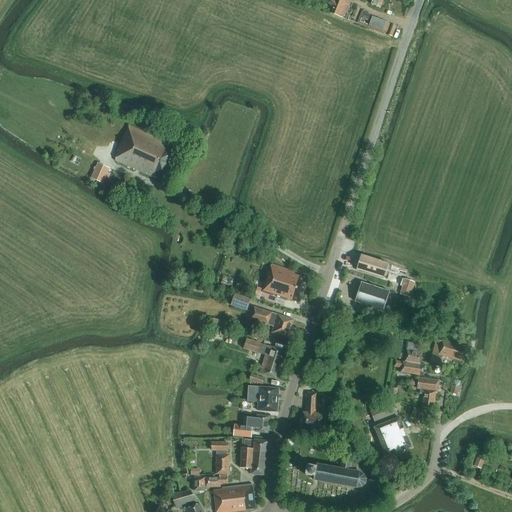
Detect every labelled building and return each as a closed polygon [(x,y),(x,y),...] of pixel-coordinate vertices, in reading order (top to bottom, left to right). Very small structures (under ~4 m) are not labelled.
[(345,0),(328,0),(326,1),(330,6),(327,11),(339,16),(343,17),(348,4),(344,3),(345,0)] [(372,0),(371,5),(380,8),(383,0),(385,0),(372,0)] [(364,12),(361,11),(357,22),(367,26),(368,23),(361,20),(364,12)] [(399,27),(386,22),(372,17),(369,27),(382,33),(383,31),(395,36),(399,27)] [(164,182),(178,151),(170,147),(171,145),(129,126),(117,151),(119,152),(115,161),(164,182)] [(109,168),(98,163),(91,178),(102,183),(109,168)] [(387,263),(361,255),(357,269),(370,273),(383,277),(387,263)] [(300,303),(308,279),(294,275),(295,272),(272,265),(269,273),(268,272),(263,289),(257,287),(254,297),(259,299),(262,292),(287,300),(288,299),(300,303)] [(404,279),(393,276),(392,282),(402,285),(404,279)] [(412,299),(417,283),(406,279),(401,295),(412,299)] [(383,311),(390,292),(361,283),(355,302),(383,311)] [(250,298),(235,293),(231,306),(246,310),(250,298)] [(288,338),(294,320),(254,307),(250,319),(274,327),(272,333),(288,338)] [(227,322),(213,318),(211,326),(225,330),(227,322)] [(275,378),(278,369),(284,351),(246,339),(243,349),(257,353),(258,353),(263,354),(265,355),(263,364),(260,373),(275,378)] [(451,358),(454,343),(442,340),(438,355),(432,353),(430,361),(441,364),(443,356),(451,358)] [(405,362),(420,364),(422,353),(421,353),(422,346),(414,345),(415,343),(407,342),(405,350),(407,351),(405,362)] [(467,346),(454,343),(451,358),(464,362),(467,346)] [(423,376),(424,366),(395,361),(394,367),(401,368),(401,372),(423,376)] [(264,378),(251,374),(249,379),(262,384),(264,378)] [(417,389),(420,389),(436,391),(436,392),(437,392),(439,381),(418,378),(418,379),(411,378),(410,384),(417,385),(417,389)] [(459,386),(452,385),(450,392),(458,394),(459,386)] [(277,412),(279,389),(249,386),(248,401),(258,402),(258,411),(277,412)] [(436,391),(420,389),(420,394),(424,394),(422,408),(433,410),(436,392),(436,391)] [(317,393),(307,392),(306,412),(303,412),(302,428),(323,429),(324,414),(316,413),(317,393)] [(393,402),(370,411),(375,423),(397,414),(393,402)] [(430,421),(431,415),(419,413),(418,419),(430,421)] [(252,431),(268,433),(270,417),(257,415),(257,419),(247,418),(246,426),(235,425),(233,438),(243,438),(243,437),(251,438),(252,431)] [(411,447),(399,418),(384,424),(376,427),(375,427),(376,430),(374,431),(377,438),(379,438),(386,457),(411,447)] [(359,436),(355,431),(350,435),(354,440),(359,436)] [(264,476),(268,442),(255,440),(255,441),(245,439),(244,448),(242,448),(240,468),(241,468),(251,469),(251,474),(264,476)] [(227,450),(227,442),(211,442),(211,450),(227,450)] [(229,474),(229,455),(216,455),(216,474),(229,474)] [(478,455),(474,466),(481,469),(486,458),(482,457),(478,455)] [(316,464),(316,465),(317,465),(316,467),(307,466),(306,475),(314,477),(314,479),(313,480),(356,488),(361,487),(365,484),(366,479),(364,474),(359,472),(356,471),(358,459),(352,458),(343,456),(340,468),(316,464)] [(205,490),(205,477),(193,477),(193,490),(205,490)] [(220,487),(220,478),(206,478),(206,487),(220,487)] [(252,484),(222,488),(223,490),(214,490),(216,511),(233,511),(246,510),(255,509),(252,484)] [(190,492),(172,495),(177,507),(187,503),(189,508),(187,509),(188,511),(202,511),(199,504),(196,499),(190,492)]
